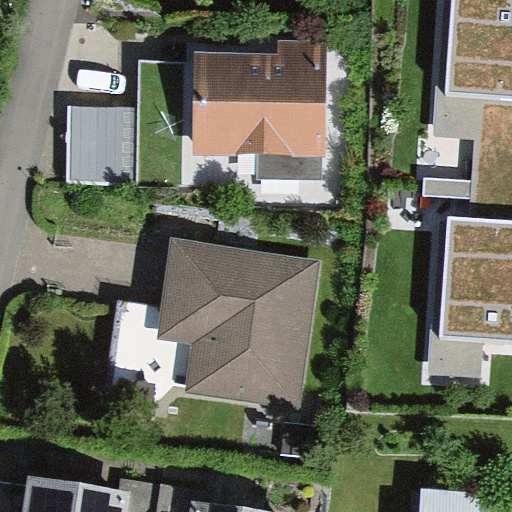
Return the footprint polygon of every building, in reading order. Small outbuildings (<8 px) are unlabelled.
[(511,2),(482,0),(453,0),(446,104),(477,106),(511,108),(511,2)] [(232,46),(188,46),(188,62),(136,63),(137,107),(135,185),(237,189),(237,163),(327,163),(327,45),(279,46),(279,59),(232,59),(232,46)] [(135,185),(137,107),(72,105),(70,183),(135,185)] [(511,232),(511,108),(477,106),(469,230),(511,232)] [(511,232),(469,230),(448,228),(441,352),(511,355),(511,232)] [(321,266),(173,245),(164,310),(117,303),(103,403),(184,415),(186,396),(300,413),(321,266)] [(137,483),(134,502),(132,511),(193,511),(194,511),(197,492),(137,483)] [(132,511),(134,502),(31,487),(26,511),(132,511)] [(420,511),(480,511),(481,499),(421,496),(420,511)]
